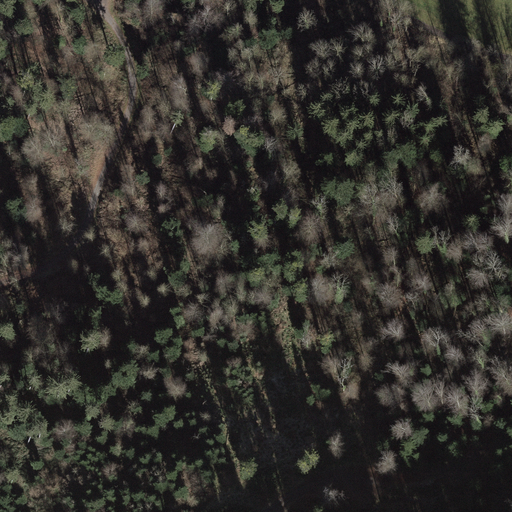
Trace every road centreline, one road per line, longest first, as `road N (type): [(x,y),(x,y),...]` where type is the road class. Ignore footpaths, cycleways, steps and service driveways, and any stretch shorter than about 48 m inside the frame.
road 1 (track): [(97,0),(124,40),(134,84),(123,131),(66,253),(29,278),(0,282)]
road 2 (track): [(269,511),(316,484),(416,475),(511,444)]
road 3 (track): [(511,57),(363,0)]
